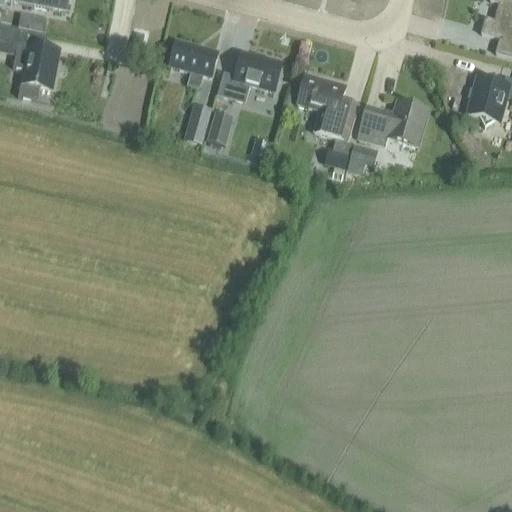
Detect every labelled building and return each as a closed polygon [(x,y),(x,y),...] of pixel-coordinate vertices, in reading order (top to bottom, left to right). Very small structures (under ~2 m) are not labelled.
[(0,0),(0,3),(66,16),(69,0),(0,0)] [(499,43),(495,58),(511,62),(511,0),(490,0),(489,5),(499,8),(494,25),(484,22),(480,38),(499,43)] [(51,94),(59,54),(45,51),(47,39),(0,30),(0,43),(17,47),(14,60),(15,60),(12,72),(23,74),(18,100),(17,100),(17,101),(37,104),(37,103),(36,103),(38,91),(51,94)] [(169,71),(190,77),(187,89),(199,93),(202,80),(210,83),(217,57),(176,45),(169,71)] [(282,68),(241,57),(235,80),(223,76),(216,100),(244,108),(249,90),(274,97),(282,68)] [(304,80),(296,109),(319,116),(313,137),(335,143),(347,146),(357,109),(341,105),(345,91),(304,80)] [(498,128),(505,103),(511,104),(511,101),(511,82),(504,81),(502,88),(477,81),(466,119),(498,128)] [(427,114),(397,106),(393,119),(365,111),(356,144),(384,152),(386,143),(417,152),(427,114)] [(211,114),(193,109),(186,134),(204,139),(208,125),(211,114)] [(232,121),(214,116),(206,144),(206,146),(224,151),(224,149),(232,121)] [(347,146),(335,143),(331,156),(328,155),(322,175),(343,181),(352,148),(347,146)] [(353,149),(346,173),(362,177),(364,168),(372,170),(376,155),(353,149)]
